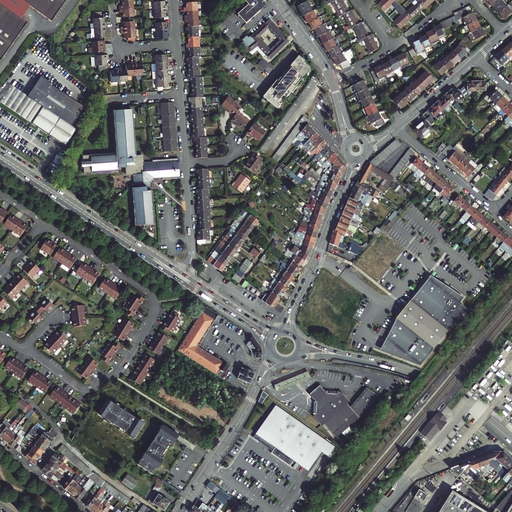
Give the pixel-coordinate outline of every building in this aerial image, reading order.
[(20,0),(0,0),(0,2),(22,18),(30,7),(20,0)] [(20,0),(30,7),(37,12),(52,23),(69,0),(20,0)] [(118,6),(118,10),(132,8),(132,0),(120,1),(121,6),(118,6)] [(244,0),(248,4),(238,14),(246,23),(260,11),(259,9),(261,7),(266,3),(264,1),(264,0),(244,0)] [(334,0),(332,2),(338,14),(336,15),(337,17),(343,14),(348,11),(342,0),(334,0)] [(384,11),(392,4),(397,10),(400,6),(396,2),(394,0),(383,0),(378,5),(384,11)] [(409,0),(414,5),(406,12),(411,18),(412,19),(420,12),(420,11),(423,8),(418,2),(416,0),(409,0)] [(424,8),(425,9),(434,0),(419,0),(418,2),(423,8),(424,8)] [(501,0),(494,7),(500,13),(507,6),(503,2),(505,1),(504,0),(501,0)] [(150,10),(164,9),(164,5),(161,5),(161,1),(150,2),(150,10)] [(186,11),(198,11),(197,1),(186,2),(186,8),(183,8),(183,12),(186,11)] [(304,16),(312,11),(307,1),(297,6),(303,16),(304,16)] [(0,62),(29,23),(22,18),(0,2),(0,62)] [(507,6),(500,13),(505,19),(511,13),(511,11),(509,9),(510,8),(511,7),(509,5),(508,5),(507,6)] [(407,21),(411,18),(406,12),(401,7),(400,6),(397,10),(402,15),(394,22),(400,29),(407,22),(407,21)] [(236,7),(231,12),(234,15),(239,10),(236,7)] [(121,12),(122,17),(133,16),(132,8),(118,10),(118,13),(121,12)] [(164,9),(150,10),(151,17),(162,17),(162,12),(165,12),(164,9)] [(309,23),(317,18),(314,13),(316,13),(317,12),(315,10),(312,11),(304,16),(308,23),(309,23)] [(348,11),(343,14),(349,26),(347,27),(348,29),(353,27),(358,24),(351,10),(348,11)] [(184,20),(198,18),(198,11),(186,11),(186,16),(184,17),(184,20)] [(472,13),(469,14),(466,16),(464,17),(466,22),(465,23),(464,23),(465,26),(466,25),(467,25),(469,24),(477,20),(473,13),(472,13)] [(89,23),(89,28),(106,27),(106,24),(103,24),(103,22),(102,17),(91,18),(92,23),(89,23)] [(319,18),(317,18),(309,23),(313,30),(314,30),(322,25),(319,21),(321,20),(322,19),(320,17),(319,18)] [(187,23),(187,28),(198,27),(199,26),(198,18),(184,20),(184,23),(187,23)] [(270,50),(259,37),(269,28),(274,24),(270,20),(251,37),(250,36),(248,38),(247,36),(243,40),(244,41),(243,43),(247,48),(244,50),(248,54),(258,45),(271,60),(290,41),(276,26),(271,30),(280,40),(270,50)] [(470,30),(469,31),(468,31),(469,34),(471,33),(472,32),(481,28),(477,20),(469,24),(467,25),(470,30)] [(120,27),(120,31),(134,29),(134,21),(122,22),(123,27),(120,27)] [(368,36),(361,22),(358,24),(353,27),(359,38),(356,39),(358,42),(363,39),(368,36)] [(166,27),(163,27),(162,23),(151,23),(152,31),(166,30),(166,27)] [(322,25),(314,30),(318,37),(319,37),(327,32),(325,28),(326,27),(327,26),(325,24),(324,25),(322,25)] [(434,30),(437,38),(442,35),(443,37),(446,36),(443,30),(441,25),(433,28),(434,30)] [(106,27),(89,28),(90,32),(89,33),(89,38),(104,37),(104,33),(104,30),(107,30),(106,27)] [(195,144),(196,154),(194,154),(194,159),(208,158),(207,153),(205,153),(204,144),(207,144),(206,138),(204,138),(204,133),(202,133),(201,123),(203,123),(202,112),(201,112),(200,102),(201,102),(201,97),(203,97),(202,92),(201,92),(200,82),(202,82),(201,76),(199,76),(199,71),(197,71),(197,62),(198,62),(198,56),(198,51),(199,51),(199,41),(197,41),(197,36),(200,36),(200,31),(198,31),(198,27),(187,28),(185,28),(185,32),(187,32),(188,42),(186,42),(186,47),(187,52),(188,52),(189,57),(185,57),(185,63),(187,63),(188,72),(186,72),(186,78),(189,77),(189,83),(191,83),(192,93),(190,93),(190,98),(188,98),(188,103),(190,103),(191,108),(191,113),(189,113),(190,124),(192,124),(192,128),(193,134),(191,134),(191,139),(193,139),(193,144),(195,144)] [(475,37),(473,37),(473,38),(474,41),(485,35),(481,27),(481,28),(472,32),(475,37)] [(135,37),(134,29),(120,31),(121,34),(123,34),(124,38),(135,37)] [(166,30),(152,31),(152,39),(163,39),(163,34),(166,34),(166,30)] [(426,35),(432,45),(439,41),(438,39),(437,38),(434,30),(426,34),(426,35)] [(329,31),(327,32),(319,37),(323,44),(332,39),(330,34),(331,34),(332,33),(330,31),(329,31)] [(378,49),(371,35),(368,36),(363,39),(369,50),(367,51),(368,54),(378,49)] [(432,45),(426,35),(419,39),(420,40),(424,48),(428,46),(429,47),(430,48),(432,47),(432,45)] [(328,51),(336,47),(334,42),(335,41),(336,41),(334,38),(332,39),(323,44),(327,52),(328,51)] [(90,41),(91,48),(88,48),(88,53),(102,52),(101,47),(103,47),(104,47),(104,40),(90,41)] [(424,48),(420,40),(412,44),(414,48),(408,51),(412,57),(418,55),(417,53),(421,51),(422,52),(422,53),(425,51),(425,49),(424,48)] [(470,50),(461,42),(459,44),(460,45),(456,49),(455,48),(454,47),(452,49),(452,50),(453,51),(461,58),(470,50)] [(338,46),(336,47),(328,51),(332,59),(333,58),(341,54),(339,49),(340,48),(341,48),(339,45),(338,46)] [(511,49),(508,45),(501,51),(508,58),(511,55),(511,49)] [(445,55),(447,57),(454,64),(454,65),(461,58),(453,51),(449,55),(448,54),(448,53),(445,55)] [(508,58),(501,51),(495,57),(502,64),(508,58)] [(342,53),(341,54),(333,58),(337,66),(339,65),(341,69),(350,65),(345,56),(344,53),(342,53)] [(404,53),(396,57),(401,67),(405,64),(406,66),(407,66),(410,65),(404,53)] [(107,55),(93,56),(94,66),(97,66),(104,65),(105,65),(105,60),(105,58),(107,58),(107,55)] [(153,55),(154,63),(168,62),(167,59),(165,59),(164,55),(153,55)] [(292,93),(312,69),(304,63),(305,61),(299,56),(278,81),(277,80),(263,97),(277,108),(291,92),(292,93)] [(389,62),(393,71),(398,68),(398,70),(399,70),(402,69),(402,68),(401,67),(396,57),(388,61),(389,62)] [(439,61),(440,62),(447,69),(448,70),(454,64),(447,57),(443,60),(442,59),(441,58),(439,61)] [(263,59),(258,65),(264,70),(269,64),(263,59)] [(124,71),(125,77),(133,77),(132,62),(128,63),(128,66),(124,66),(124,71)] [(132,62),(133,77),(142,76),(141,65),(136,65),(136,62),(132,62)] [(154,63),(154,71),(165,70),(165,65),(168,65),(168,62),(154,63)] [(393,71),(389,62),(381,66),(386,75),(390,73),(391,74),(392,75),(394,73),(394,72),(393,71)] [(447,69),(440,62),(436,66),(435,64),(434,64),(432,66),(441,75),(447,69)] [(386,75),(381,66),(370,71),(375,82),(379,80),(378,79),(383,76),(384,78),(384,79),(387,77),(386,77),(386,75)] [(108,72),(109,83),(117,83),(116,68),(113,69),(113,72),(108,72)] [(116,68),(117,83),(125,82),(125,77),(124,71),(120,71),(119,68),(116,68)] [(165,70),(154,71),(150,71),(151,79),(155,79),(169,78),(169,75),(166,75),(165,70)] [(418,79),(425,87),(433,79),(426,71),(418,79)] [(42,108),(71,128),(84,110),(53,88),(54,87),(40,77),(27,98),(42,108)] [(155,79),(156,87),(156,91),(160,90),(161,89),(161,87),(167,86),(166,82),(169,81),(169,78),(155,79)] [(417,94),(425,87),(418,79),(410,87),(417,94)] [(355,94),(366,88),(362,80),(352,86),(349,87),(352,95),(355,94)] [(477,90),(476,81),(467,82),(467,86),(464,86),(465,91),(468,91),(468,94),(472,93),(472,91),(477,90)] [(485,81),(476,81),(477,90),(488,90),(488,82),(485,82),(485,81)] [(408,101),(409,101),(417,94),(410,87),(409,86),(401,94),(408,101)] [(461,93),(457,89),(455,86),(448,92),(454,99),(458,95),(461,93)] [(0,102),(0,104),(13,113),(31,125),(42,108),(27,98),(11,87),(0,102)] [(370,96),(366,88),(355,94),(359,101),(361,100),(370,96)] [(496,104),(503,97),(497,90),(489,98),(496,104)] [(454,99),(448,92),(442,98),(447,104),(454,99)] [(401,93),(393,101),(400,108),(408,101),(401,94),(401,93)] [(234,117),(238,112),(242,106),(239,104),(240,102),(236,99),(235,101),(229,96),(225,102),(223,104),(222,105),(229,111),(228,112),(234,117)] [(374,104),(370,96),(361,100),(363,105),(362,106),(361,106),(363,109),(373,104),(374,104)] [(502,110),(509,102),(503,97),(496,104),(502,110)] [(442,98),(435,104),(441,110),(444,108),(447,111),(450,108),(447,104),(442,98)] [(496,104),(489,98),(487,100),(493,106),(496,104)] [(165,139),(163,139),(164,147),(166,147),(166,151),(176,150),(176,146),(177,146),(177,142),(175,142),(175,141),(176,139),(175,137),(174,135),(174,134),(176,133),(176,130),(174,130),(174,122),(175,122),(175,118),(173,118),(173,116),(173,115),(173,114),(173,113),(172,111),(172,110),(174,109),(174,105),(173,106),(172,101),(160,103),(161,111),(162,110),(163,115),(161,115),(162,123),(164,123),(164,127),(162,127),(163,135),(165,134),(165,139)] [(508,116),(511,112),(511,105),(509,102),(502,110),(508,116)] [(377,112),(373,104),(363,109),(362,110),(366,117),(377,112)] [(445,115),(441,110),(435,104),(426,112),(430,116),(434,121),(441,115),(445,115)] [(496,104),(493,106),(499,113),(502,110),(496,104)] [(71,128),(42,108),(31,125),(39,131),(65,149),(76,132),(71,128)] [(162,180),(180,179),(179,173),(178,160),(173,160),(152,162),(153,163),(142,165),(142,158),(131,159),(131,157),(135,157),(130,109),(111,111),(115,154),(82,157),(83,175),(116,172),(116,169),(124,168),(125,173),(127,176),(133,175),(135,188),(133,188),(136,221),(136,226),(155,224),(153,193),(153,191),(151,191),(150,183),(151,183),(154,180),(153,180),(153,179),(161,178),(162,178),(162,180)] [(249,120),(238,112),(234,117),(232,120),(234,122),(238,125),(237,126),(242,130),(249,120)] [(381,119),(377,112),(366,117),(370,125),(376,122),(379,127),(385,123),(382,118),(381,119)] [(427,119),(425,121),(424,120),(414,129),(422,138),(432,129),(429,126),(434,121),(430,116),(427,119)] [(254,123),(247,133),(251,136),(252,135),(259,141),(266,132),(254,123)] [(302,131),(301,132),(305,136),(312,128),(308,124),(302,131)] [(309,140),(316,132),(312,128),(305,136),(303,138),(304,139),(301,142),(302,143),(299,146),(302,149),(305,146),(304,145),(307,142),(309,140)] [(316,132),(309,140),(313,144),(320,136),(316,132)] [(316,148),(324,140),(320,136),(313,144),(310,146),(307,149),(309,150),(310,148),(311,148),(314,150),(316,148)] [(320,152),(327,144),(324,140),(316,148),(320,152)] [(396,140),(387,148),(384,150),(369,163),(375,167),(400,145),(396,140)] [(437,148),(442,152),(446,146),(442,143),(437,148)] [(324,156),(331,148),(327,144),(320,152),(315,157),(314,159),(315,160),(316,159),(319,162),(324,156)] [(451,150),(448,148),(446,146),(442,152),(446,156),(451,150)] [(451,150),(446,156),(449,158),(448,160),(455,165),(462,157),(455,152),(458,148),(455,146),(452,149),(451,150)] [(323,165),(322,165),(325,163),(327,161),(335,152),(331,148),(324,156),(319,162),(317,163),(321,167),(323,165)] [(455,152),(462,157),(464,154),(458,148),(455,152)] [(395,179),(409,160),(413,155),(415,153),(410,149),(390,174),(393,177),(395,179)] [(333,163),(338,156),(335,152),(327,161),(325,163),(322,165),(323,165),(323,166),(324,166),(326,168),(325,168),(326,169),(327,170),(328,170),(327,169),(330,165),(333,163)] [(250,160),(245,166),(254,173),(262,163),(259,161),(261,158),(254,153),(252,156),(252,157),(249,159),(250,160)] [(468,163),(471,160),(464,154),(462,157),(465,160),(468,163)] [(417,158),(413,155),(409,160),(413,163),(415,165),(412,169),(415,172),(418,169),(423,163),(417,158)] [(346,167),(345,164),(338,156),(333,163),(334,164),(333,166),(334,167),(342,175),(346,167)] [(462,157),(455,165),(458,168),(462,171),(468,163),(465,160),(462,157)] [(471,160),(468,163),(462,171),(469,177),(469,176),(472,179),(483,165),(481,164),(478,166),(471,160)] [(369,163),(368,162),(358,181),(368,187),(371,182),(365,179),(370,170),(392,183),(395,179),(393,177),(375,167),(369,163)] [(418,169),(424,174),(429,168),(423,163),(418,169)] [(334,167),(332,172),(332,173),(333,174),(340,180),(342,175),(334,167)] [(208,184),(207,174),(209,174),(209,168),(195,169),(196,175),(198,175),(199,184),(196,184),(197,189),(195,190),(195,195),(197,195),(198,204),(196,205),(197,215),(199,214),(199,224),(197,225),(198,234),(196,235),(197,239),(204,239),(210,238),(209,234),(208,234),(207,229),(211,228),(211,224),(208,224),(208,214),(210,214),(209,204),(207,204),(206,194),(208,194),(208,189),(210,188),(210,184),(208,184)] [(421,178),(427,183),(435,173),(429,168),(424,174),(421,178)] [(511,172),(507,168),(506,168),(500,175),(508,180),(511,176),(511,175),(511,172)] [(325,172),(324,174),(327,176),(330,178),(337,185),(340,180),(333,174),(332,173),(332,172),(329,170),(328,170),(327,170),(325,172)] [(321,177),(316,172),(313,176),(319,181),(321,177)] [(427,183),(433,188),(441,178),(435,173),(427,183)] [(500,175),(498,173),(492,180),(497,184),(502,188),(508,180),(500,175)] [(234,182),(232,186),(241,193),(250,181),(241,174),(235,183),(234,182)] [(322,179),(323,180),(327,183),(335,190),(337,185),(330,178),(327,176),(324,174),(322,179)] [(437,196),(438,195),(448,184),(441,178),(433,188),(432,190),(435,193),(434,194),(437,196)] [(320,183),(319,184),(322,186),(325,188),(333,195),(334,193),(335,190),(327,183),(323,180),(321,183),(320,183)] [(358,181),(354,187),(367,194),(374,198),(375,198),(378,192),(368,187),(358,181)] [(322,186),(319,184),(318,186),(320,186),(320,187),(321,188),(320,191),(322,192),(330,200),(333,195),(325,188),(322,186)] [(383,193),(386,188),(381,184),(377,189),(380,191),(383,193)] [(446,198),(454,189),(448,184),(438,195),(443,198),(444,196),(446,198)] [(502,188),(497,184),(491,191),(489,189),(484,194),(490,199),(492,200),(502,188)] [(354,187),(349,197),(359,202),(362,204),(364,201),(363,201),(367,194),(354,187)] [(315,192),(314,193),(314,194),(320,198),(328,205),(330,200),(322,192),(320,191),(318,190),(316,193),(315,192)] [(315,200),(317,202),(326,210),(328,205),(320,198),(314,194),(314,193),(312,191),(310,193),(313,196),(316,197),(315,200)] [(458,195),(454,201),(460,206),(465,201),(458,195)] [(349,197),(347,203),(361,210),(361,208),(360,207),(361,206),(358,205),(359,202),(349,197)] [(460,206),(466,212),(471,206),(465,201),(460,206)] [(314,212),(324,215),(325,212),(326,210),(317,202),(316,204),(315,208),(308,205),(307,208),(311,209),(311,211),(314,212)] [(361,210),(347,203),(344,208),(354,213),(355,211),(359,213),(361,210)] [(477,211),(471,206),(466,212),(461,217),(468,222),(472,217),(477,211)] [(3,210),(2,209),(0,207),(0,222),(1,223),(8,211),(4,208),(3,210)] [(354,213),(344,208),(342,214),(352,219),(355,220),(356,221),(357,219),(356,218),(356,217),(353,216),(354,213)] [(239,215),(241,216),(255,226),(259,221),(243,210),(239,215)] [(507,220),(510,222),(511,219),(511,213),(508,210),(503,216),(505,218),(507,220)] [(399,213),(396,211),(387,220),(390,223),(393,219),(399,213)] [(472,217),(479,222),(483,216),(477,211),(472,217)] [(312,218),(322,221),(324,215),(314,212),(313,215),(312,218)] [(442,212),(437,218),(440,221),(445,215),(442,212)] [(5,223),(13,229),(20,219),(16,216),(16,217),(11,214),(5,223)] [(352,219),(342,214),(340,219),(349,224),(350,222),(352,219)] [(241,216),(237,221),(251,231),(255,226),(241,216)] [(479,222),(485,227),(489,221),(483,216),(479,222)] [(310,224),(320,227),(322,221),(312,218),(308,217),(308,218),(304,217),(303,220),(307,221),(307,222),(310,224)] [(20,219),(13,229),(21,235),(27,225),(23,222),(23,221),(20,219)] [(349,224),(340,219),(338,224),(337,225),(347,230),(348,227),(349,224)] [(235,220),(232,225),(247,236),(251,231),(237,221),(235,220)] [(491,232),(496,226),(489,221),(485,227),(491,232)] [(318,233),(320,227),(310,224),(309,226),(306,225),(305,228),(318,233)] [(232,228),(229,231),(243,241),(247,236),(232,225),(230,227),(232,228)] [(347,230),(337,225),(335,231),(345,237),(348,238),(349,235),(352,236),(353,233),(351,232),(350,231),(347,230)] [(491,232),(497,237),(502,231),(498,228),(496,226),(491,232)] [(301,227),(299,233),(306,235),(316,238),(318,233),(305,228),(301,227)] [(345,237),(335,231),(333,229),(332,234),(341,238),(341,239),(342,240),(342,241),(343,242),(345,237)] [(229,231),(226,236),(240,246),(243,241),(229,231)] [(494,241),(500,246),(503,242),(508,237),(502,231),(497,237),(494,241)] [(299,233),(297,238),(314,244),(316,238),(306,235),(299,233)] [(329,243),(343,249),(345,245),(342,243),(343,242),(342,241),(342,240),(341,239),(341,238),(332,234),(329,243)] [(226,236),(222,241),(236,251),(239,247),(240,246),(226,236)] [(500,246),(511,256),(511,240),(508,237),(503,242),(500,246)] [(297,238),(296,242),(299,243),(299,245),(312,250),(314,244),(297,238)] [(41,248),(51,254),(58,244),(55,241),(54,243),(52,242),(48,239),(41,248)] [(236,251),(222,241),(218,246),(232,256),(236,251)] [(364,248),(352,241),(350,246),(348,251),(357,255),(364,248)] [(297,249),(308,256),(310,257),(312,250),(299,245),(299,243),(296,242),(295,245),(296,245),(295,247),(297,249)] [(218,246),(215,251),(228,261),(232,256),(218,246)] [(55,256),(63,262),(70,252),(67,249),(66,251),(64,249),(61,247),(55,256)] [(294,254),(304,261),(308,256),(297,249),(295,247),(294,247),(291,252),(293,253),(294,254)] [(259,253),(253,249),(250,253),(256,258),(259,253)] [(215,251),(211,256),(225,266),(228,261),(215,251)] [(70,252),(63,262),(61,265),(69,271),(71,268),(77,259),(74,257),(73,255),(73,254),(70,252)] [(289,258),(290,259),(301,266),(304,261),(294,254),(293,253),(291,252),(288,257),(289,258)] [(225,266),(211,256),(207,261),(221,271),(225,266)] [(32,277),(40,268),(31,259),(28,262),(30,263),(27,266),(24,269),(32,277)] [(247,259),(243,264),(248,268),(252,263),(247,259)] [(286,262),(286,263),(298,271),(301,266),(290,259),(288,263),(286,262)] [(298,271),(286,263),(283,262),(280,267),(284,269),(294,276),(298,271)] [(77,272),(85,277),(92,267),(89,265),(88,266),(86,265),(83,263),(77,272)] [(92,267),(85,277),(94,283),(100,274),(97,272),(95,271),(96,270),(92,267)] [(236,274),(241,278),(245,273),(239,269),(236,274)] [(280,273),(279,274),(290,282),(294,276),(284,269),(281,274),(280,273)] [(14,278),(10,281),(20,290),(28,281),(20,273),(17,277),(15,279),(14,278)] [(279,274),(278,273),(274,279),(287,287),(290,282),(279,274)] [(236,274),(232,279),(238,283),(241,278),(236,274)] [(442,289),(445,286),(452,291),(449,295),(459,303),(464,297),(431,275),(428,278),(442,289)] [(109,280),(107,278),(100,287),(108,293),(115,282),(112,280),(111,281),(109,280)] [(396,319),(386,338),(406,354),(404,359),(407,360),(420,366),(466,308),(459,303),(449,295),(452,291),(445,286),(442,289),(428,278),(405,308),(396,319)] [(287,287),(274,279),(271,284),(272,284),(284,292),(287,287)] [(12,298),(20,290),(10,281),(8,284),(9,285),(7,287),(4,290),(12,298)] [(115,282),(108,293),(117,299),(123,290),(120,287),(118,286),(119,285),(115,282)] [(324,297),(334,304),(338,299),(340,301),(347,290),(334,282),(324,297)] [(284,292),(272,284),(268,290),(270,291),(280,298),(284,292)] [(280,298),(270,291),(267,295),(266,294),(265,295),(277,303),(280,298)] [(138,297),(134,295),(130,301),(126,307),(129,309),(127,312),(134,317),(136,313),(135,313),(143,301),(144,302),(146,299),(139,294),(138,297)] [(273,308),(277,303),(265,295),(262,300),(273,308)] [(40,314),(46,309),(49,312),(55,305),(48,298),(41,305),(40,303),(35,309),(36,310),(30,317),(37,324),(44,317),(40,314)] [(73,321),(74,321),(75,326),(87,325),(84,305),(73,306),(73,311),(72,312),(73,316),(73,321)] [(319,305),(311,322),(323,327),(331,311),(319,305)] [(177,351),(222,379),(225,375),(230,366),(228,364),(224,362),(224,363),(223,365),(196,348),(195,346),(212,319),(214,320),(215,321),(217,316),(218,315),(205,307),(177,351)] [(168,332),(170,329),(173,331),(181,319),(178,317),(180,314),(176,311),(174,314),(172,313),(164,325),(163,324),(161,328),(168,332)] [(133,329),(132,328),(135,324),(125,318),(114,334),(124,340),(127,336),(128,337),(133,329)] [(196,348),(223,365),(224,363),(220,360),(214,357),(208,353),(201,349),(198,346),(200,342),(204,337),(208,331),(212,324),(214,320),(212,319),(195,346),(196,348)] [(68,338),(59,330),(55,335),(54,334),(48,341),(49,342),(45,346),(54,353),(68,338)] [(151,343),(152,344),(149,348),(159,354),(170,338),(160,332),(157,336),(156,335),(151,343)] [(261,347),(252,336),(251,337),(246,345),(251,351),(251,357),(253,359),(262,358),(262,354),(262,349),(261,349),(261,347)] [(406,354),(386,338),(380,350),(404,359),(406,354)] [(114,344),(110,342),(106,348),(101,353),(104,356),(102,359),(109,364),(111,361),(110,360),(119,349),(120,350),(122,347),(116,342),(114,344)] [(132,374),(130,378),(140,385),(156,360),(146,353),(143,357),(144,358),(138,367),(134,375),(132,374)] [(90,356),(84,364),(78,372),(87,379),(90,375),(91,375),(96,368),(96,367),(99,363),(90,356)] [(5,366),(13,372),(22,378),(28,369),(24,365),(24,364),(17,359),(16,360),(12,357),(5,366)] [(251,384),(255,374),(247,370),(242,368),(237,379),(251,384)] [(272,381),(277,392),(310,380),(306,368),(272,381)] [(28,380),(36,386),(45,392),(51,382),(47,379),(48,378),(40,373),(39,374),(35,371),(28,380)] [(51,395),(73,412),(81,403),(78,401),(77,401),(69,395),(70,394),(62,389),(62,390),(57,386),(51,395)] [(351,409),(348,405),(350,403),(342,393),(341,394),(340,393),(329,392),(327,393),(322,386),(311,395),(316,402),(315,403),(313,415),(314,416),(313,417),(321,427),(324,425),(336,439),(360,420),(351,409)] [(351,409),(360,420),(378,399),(368,390),(351,409)] [(263,392),(258,402),(264,405),(268,395),(263,392)] [(21,400),(16,405),(24,411),(28,405),(21,400)] [(105,418),(135,438),(145,424),(108,400),(99,413),(106,417),(105,418)] [(81,403),(73,412),(74,413),(82,403),(81,403)] [(27,413),(29,411),(32,407),(28,404),(28,405),(24,411),(27,413)] [(292,418),(275,406),(256,434),(275,447),(273,451),(271,453),(292,468),(293,468),(292,468),(296,462),(308,470),(323,450),(329,454),(334,448),(292,418)] [(23,421),(26,423),(36,411),(32,407),(29,411),(30,412),(23,421)] [(436,420),(439,416),(444,420),(438,427),(441,430),(447,423),(445,421),(447,419),(439,413),(431,423),(432,424),(436,420)] [(439,416),(436,420),(432,424),(431,423),(428,427),(426,430),(423,433),(430,439),(439,429),(438,427),(441,424),(444,420),(439,416)] [(1,438),(5,441),(15,428),(13,427),(18,421),(16,419),(11,426),(1,438)] [(5,420),(0,425),(0,436),(1,438),(11,426),(5,420)] [(15,428),(5,441),(9,444),(19,431),(23,427),(21,425),(19,428),(16,427),(15,428)] [(20,444),(22,442),(23,440),(25,438),(26,436),(27,436),(22,432),(24,429),(23,428),(25,426),(24,425),(23,427),(19,431),(9,444),(13,447),(17,443),(20,444)] [(164,425),(139,465),(152,473),(155,467),(157,468),(165,456),(163,455),(171,443),(173,444),(179,435),(164,425)] [(31,430),(50,444),(53,440),(53,439),(55,436),(49,432),(48,432),(44,433),(34,426),(31,430)] [(55,437),(58,433),(51,428),(49,432),(55,436),(55,437)] [(38,441),(47,448),(50,444),(31,430),(29,432),(39,439),(38,441)] [(275,447),(256,434),(253,437),(273,451),(275,447)] [(29,441),(44,452),(47,448),(38,441),(37,443),(26,436),(25,438),(29,441)] [(32,449),(41,456),(44,452),(29,441),(26,445),(32,449)] [(23,449),(22,447),(19,445),(16,449),(20,453),(22,451),(28,455),(26,457),(35,465),(38,460),(23,449)] [(38,460),(41,456),(32,449),(31,450),(25,446),(23,449),(38,460)] [(511,457),(504,451),(494,452),(486,455),(489,461),(494,459),(495,460),(493,463),(497,466),(495,469),(498,471),(501,468),(511,457)] [(56,455),(55,454),(52,459),(67,469),(68,467),(62,463),(66,458),(63,454),(61,456),(57,454),(56,455)] [(486,455),(481,457),(485,466),(487,468),(489,470),(493,467),(495,469),(497,466),(493,463),(490,464),(489,463),(489,461),(486,455)] [(481,457),(476,459),(480,468),(482,470),(486,474),(488,472),(486,470),(487,468),(485,466),(481,457)] [(502,479),(503,477),(505,476),(511,467),(511,458),(511,457),(501,468),(498,471),(498,472),(497,473),(502,479)] [(192,458),(179,478),(186,482),(198,462),(192,458)] [(65,471),(67,469),(52,459),(49,463),(58,469),(59,467),(65,471)] [(480,468),(476,459),(467,462),(479,473),(482,470),(480,468)] [(458,465),(463,470),(468,475),(475,480),(480,475),(479,473),(467,462),(458,465)] [(58,469),(49,463),(46,466),(61,477),(62,475),(57,471),(58,469)] [(458,465),(451,468),(464,480),(467,476),(462,472),(463,470),(458,465)] [(61,477),(46,466),(43,471),(55,481),(57,478),(61,481),(63,478),(61,477)] [(511,477),(511,467),(505,476),(503,477),(502,479),(505,481),(508,478),(510,475),(511,477)] [(69,476),(65,481),(67,483),(63,487),(68,491),(80,476),(77,474),(73,480),(70,479),(71,478),(69,476)] [(122,482),(133,490),(138,482),(128,474),(122,482)] [(81,478),(80,476),(68,491),(71,494),(79,485),(82,480),(81,479),(81,478)] [(89,479),(86,483),(75,497),(79,500),(94,482),(90,479),(89,479)] [(181,491),(162,479),(160,482),(179,495),(181,491)] [(80,486),(79,485),(71,494),(75,497),(86,483),(84,482),(80,486)] [(203,511),(218,511),(219,511),(228,499),(230,496),(214,484),(210,482),(206,487),(217,494),(214,498),(219,502),(216,507),(213,505),(211,508),(208,506),(208,507),(203,511)] [(155,485),(151,490),(154,491),(157,493),(161,487),(156,483),(155,485)] [(90,508),(100,495),(104,489),(102,488),(98,493),(94,498),(89,494),(82,503),(89,508),(90,508)] [(428,494),(419,488),(414,496),(424,502),(428,494)] [(511,511),(511,489),(500,503),(495,508),(493,511),(487,511),(452,490),(437,511),(511,511)] [(154,491),(147,501),(152,504),(153,503),(165,511),(171,502),(157,493),(154,491)] [(94,511),(99,511),(112,496),(110,494),(108,496),(106,495),(100,502),(93,511),(94,511)] [(93,511),(100,502),(98,501),(102,496),(100,495),(90,508),(93,511)] [(113,496),(112,496),(99,511),(110,511),(114,508),(111,505),(108,509),(107,507),(112,500),(115,497),(113,496)] [(126,505),(130,500),(126,497),(121,502),(126,505)] [(495,498),(490,504),(495,508),(500,503),(495,498)] [(201,502),(197,508),(194,505),(190,511),(203,511),(208,507),(201,502)]
